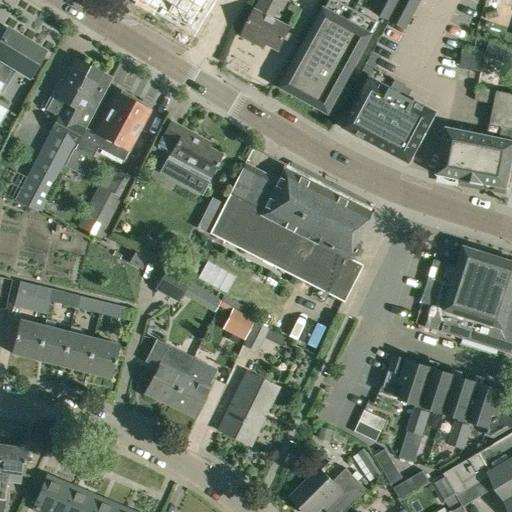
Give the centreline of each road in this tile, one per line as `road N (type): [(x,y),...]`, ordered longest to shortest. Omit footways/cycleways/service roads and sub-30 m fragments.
road 1 (primary): [(511,229),(409,197),(66,0)]
road 2 (residential): [(257,511),(140,440),(75,414),(0,399)]
